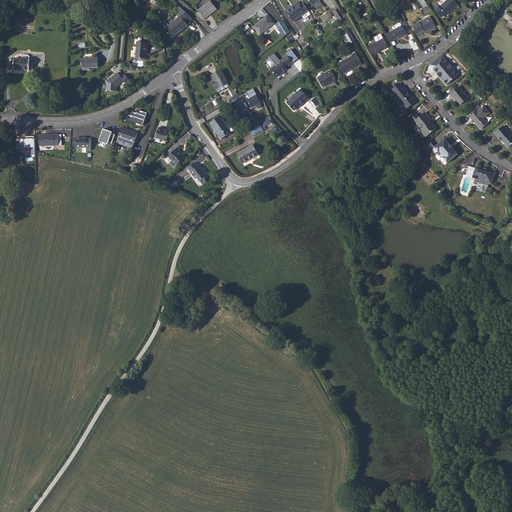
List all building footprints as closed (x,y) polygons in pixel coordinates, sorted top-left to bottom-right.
[(459,4),(456,0),(447,0),(441,5),(440,4),(436,7),(442,15),(446,13),(447,14),(459,4)] [(217,9),(210,1),(198,10),(204,19),(217,9)] [(309,12),(305,5),(302,6),(300,2),(286,10),(293,21),(306,14),(309,12)] [(165,28),(172,37),(187,25),(185,22),(191,17),(183,8),(177,13),(180,16),(165,28)] [(341,17),(337,10),(333,12),(338,19),(341,17)] [(275,24),(268,15),(265,18),(254,27),(261,35),(275,24)] [(435,24),(430,15),(414,24),(418,32),(425,28),(426,29),(435,24)] [(290,31),(282,19),(275,24),(283,37),(290,31)] [(412,31),(404,20),(401,22),(402,23),(392,29),(397,38),(403,35),(404,36),(412,31)] [(397,38),(392,29),(385,33),(391,42),(397,38)] [(355,42),(350,33),(345,36),(351,45),(355,42)] [(387,46),(381,34),(374,38),(376,41),(369,45),(374,53),(387,46)] [(146,48),(147,41),(136,40),(135,55),(139,56),(139,57),(144,57),(145,48),(146,48)] [(290,49),(283,56),(284,58),(290,65),(298,59),(290,49)] [(290,65),(284,58),(281,60),(274,52),(269,57),(276,65),(271,69),(278,77),(284,72),(283,71),(287,68),(286,67),(290,65)] [(362,65),(356,54),(351,57),(352,58),(339,66),(345,75),(349,73),(348,71),(357,66),(358,67),(362,65)] [(98,65),(97,55),(81,56),(82,68),(86,67),(86,66),(98,65)] [(14,70),(29,70),(29,59),(14,58),(14,70)] [(461,75),(448,59),(435,69),(448,85),(461,75)] [(337,81),(331,70),(318,78),(323,87),(332,82),(332,83),(337,81)] [(217,90),(229,83),(223,72),(214,76),(217,82),(214,84),(217,90)] [(118,73),(110,79),(107,79),(106,90),(117,91),(117,87),(124,81),(121,77),(118,73)] [(124,81),(127,84),(130,80),(125,74),(121,77),(124,81)] [(403,87),(400,84),(393,90),(396,94),(396,95),(399,99),(399,102),(402,104),(405,103),(411,97),(407,92),(407,90),(405,87),(403,87)] [(470,99),(460,87),(452,94),(462,106),(470,99)] [(309,99),(301,89),(292,96),(293,97),(287,102),(294,110),(303,102),(304,103),(309,99)] [(262,107),(252,90),(247,93),(250,99),(247,101),(251,109),(257,106),(258,109),(262,107)] [(491,112),(484,105),(478,110),(470,116),(473,120),(474,119),(482,128),(489,122),(485,117),(491,112)] [(126,121),(143,126),(147,113),(140,111),(139,114),(133,112),(132,116),(128,114),(126,121)] [(418,126),(424,133),(425,131),(429,136),(438,129),(434,124),(433,125),(430,122),(432,120),(427,113),(420,118),(418,115),(411,121),(416,127),(418,126)] [(232,132),(222,115),(210,122),(221,139),(232,132)] [(260,129),(269,124),(266,120),(257,125),(260,129)] [(271,128),(269,124),(260,129),(262,133),(271,128)] [(508,129),(504,125),(495,132),(502,140),(502,139),(509,146),(511,143),(511,135),(511,134),(511,133),(511,132),(508,128),(508,129)] [(138,133),(122,127),(116,143),(133,148),(138,133)] [(155,140),(166,143),(169,133),(162,131),(162,130),(158,129),(155,140)] [(106,145),(110,147),(113,139),(109,138),(109,136),(102,133),(97,145),(105,148),(106,145)] [(39,135),(39,146),(58,146),(58,134),(39,135)] [(31,155),(35,155),(34,136),(25,137),(25,139),(19,139),(20,147),(24,146),(24,148),(31,147),(31,155)] [(459,153),(446,137),(435,146),(437,148),(439,151),(441,150),(445,155),(444,156),(448,161),(459,153)] [(75,149),(86,148),(86,152),(91,151),(91,139),(86,139),(86,138),(75,138),(75,149)] [(435,146),(431,142),(424,148),(429,154),(433,150),(434,151),(437,148),(435,146)] [(256,145),(240,154),(245,163),(261,155),(256,145)] [(183,160),(185,160),(188,158),(184,153),(183,154),(182,153),(184,151),(180,147),(170,157),(174,161),(172,163),(176,167),(178,167),(180,166),(178,164),(183,160)] [(135,164),(132,174),(136,176),(138,176),(140,171),(141,166),(135,164)] [(206,181),(207,182),(212,178),(208,173),(207,174),(202,167),(201,168),(198,164),(189,170),(198,181),(199,180),(202,184),(206,181)] [(492,184),(494,177),(491,176),(492,172),(487,170),(486,168),(484,169),(476,167),(476,169),(468,166),(469,165),(467,165),(465,166),(464,167),(466,168),(465,170),(464,170),(463,174),(464,175),(466,173),(473,176),(475,178),(479,180),(478,182),(479,183),(480,182),(482,183),(482,184),(484,185),(485,184),(487,185),(488,186),(489,183),(492,184)]
